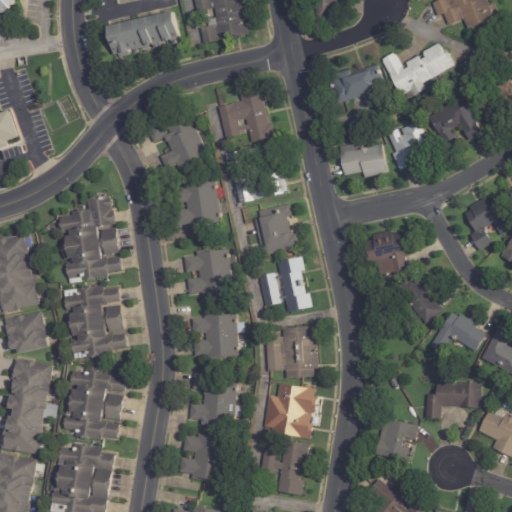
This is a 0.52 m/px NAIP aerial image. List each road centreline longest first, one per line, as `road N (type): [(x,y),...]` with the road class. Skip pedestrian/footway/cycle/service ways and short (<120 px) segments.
road 1 (residential): [(74,0),(74,48),(139,189),(164,365),(143,511)]
road 2 (residential): [(283,0),(348,315),(353,375),(334,511)]
road 3 (residential): [(0,205),(53,184),(107,128),(159,90),(349,39),(390,12)]
road 4 (residential): [(328,215),(425,198),(511,150)]
road 5 (residential): [(425,198),(470,276),(511,301)]
